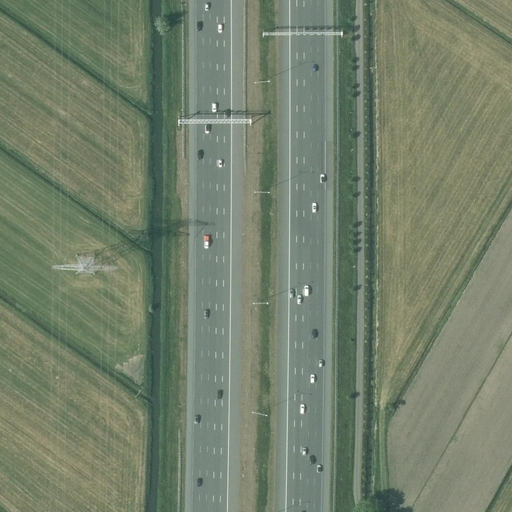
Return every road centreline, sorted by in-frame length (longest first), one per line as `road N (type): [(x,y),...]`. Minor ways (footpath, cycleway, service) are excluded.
road 1 (unclassified): [(361,511),(359,0)]
road 2 (motorway): [(208,0),(209,511)]
road 3 (motorway): [(303,511),(303,0)]
